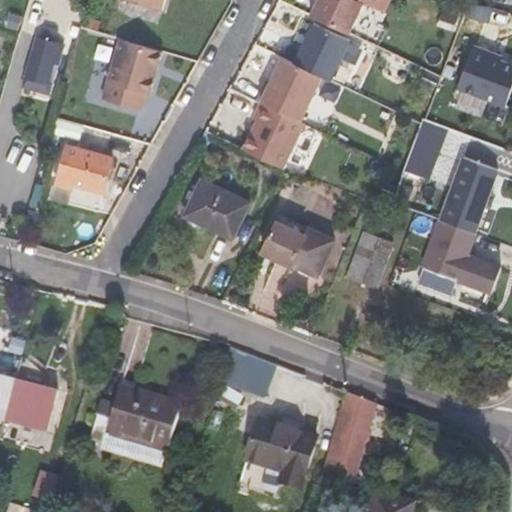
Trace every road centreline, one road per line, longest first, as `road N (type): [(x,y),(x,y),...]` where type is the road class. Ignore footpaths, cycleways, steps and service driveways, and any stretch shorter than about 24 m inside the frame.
road 1 (residential): [(99,283),(511,430)]
road 2 (residential): [(99,283),(254,0)]
